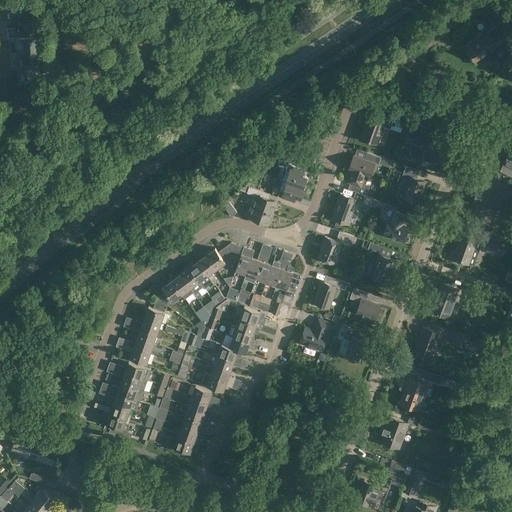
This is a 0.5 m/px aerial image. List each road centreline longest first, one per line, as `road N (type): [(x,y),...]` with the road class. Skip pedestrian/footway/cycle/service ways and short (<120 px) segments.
road 1 (primary): [(0,288),(155,163),(389,0)]
road 2 (residential): [(328,511),(482,95)]
road 3 (residential): [(290,234),(218,224),(129,290),(72,430)]
road 4 (residential): [(202,478),(232,402),(242,405),(252,378),(267,372),(290,323),(310,266),(290,234)]
road 5 (residential): [(290,234),(314,205),(357,92),(383,72),(412,67)]
road 6 (unclassified): [(0,166),(116,84)]
